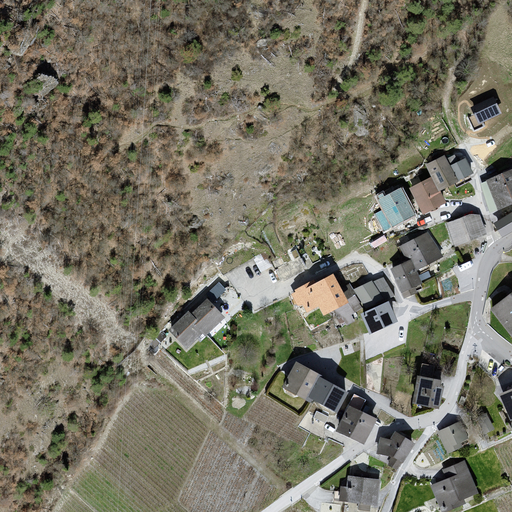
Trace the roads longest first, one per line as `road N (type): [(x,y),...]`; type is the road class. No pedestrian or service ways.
road 1 (track): [(365,0),(342,95),(455,35),(463,39),(444,96),(463,147)]
road 2 (residential): [(449,406),(371,435),(338,472),(298,493)]
road 3 (residential): [(384,511),(400,471),(449,406)]
